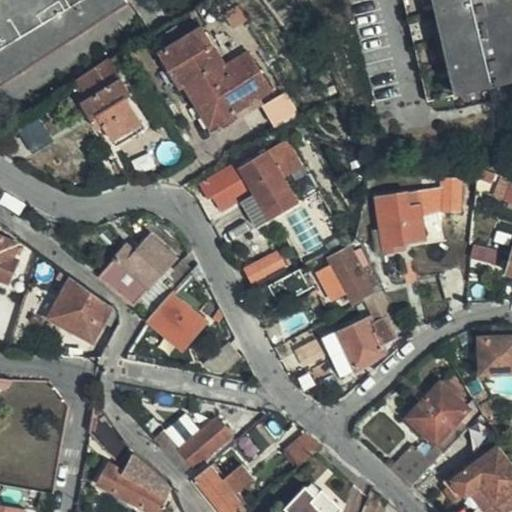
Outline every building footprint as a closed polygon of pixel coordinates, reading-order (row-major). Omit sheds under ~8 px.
[(0,0),(0,79),(122,0),(0,0)] [(0,88),(131,4),(128,0),(122,0),(0,79),(0,88)] [(511,0),(404,0),(428,102),(511,82),(511,0)] [(224,16),(233,29),(248,20),(240,6),(224,16)] [(170,71),(214,46),(203,27),(159,54),(170,71)] [(262,104),(275,96),(249,53),(227,66),(214,46),(170,71),(182,90),(186,89),(210,130),(237,114),(239,118),(262,104)] [(109,60),(77,81),(88,100),(82,104),(93,121),(98,117),(105,126),(113,141),(142,124),(127,100),(132,96),(109,60)] [(275,127),(289,120),(275,96),(262,104),(275,127)] [(98,117),(93,121),(99,129),(105,126),(98,117)] [(146,130),(142,124),(113,141),(118,148),(146,130)] [(287,141),(268,152),(283,178),(303,167),(287,141)] [(283,178),(268,152),(256,159),(253,154),(237,163),(240,169),(226,177),(222,171),(199,184),(209,201),(213,199),(221,213),(241,201),(245,208),(257,201),(269,222),(300,205),(283,178)] [(240,169),(237,163),(222,171),(226,177),(240,169)] [(480,169),(479,169),(478,181),(493,186),(497,175),(480,169)] [(465,176),(466,179),(470,181),(474,179),(476,176),(475,173),(471,171),(469,171),(466,173),(465,176)] [(443,178),(443,190),(444,212),(451,213),(450,239),(462,239),(463,180),(443,178)] [(444,212),(443,190),(419,194),(422,217),(444,212)] [(422,217),(419,194),(418,191),(378,198),(383,230),(386,252),(404,251),(403,245),(426,241),(422,217)] [(257,201),(245,208),(257,229),(269,222),(257,201)] [(286,217),(310,252),(327,241),(303,206),(286,217)] [(377,254),(386,252),(383,230),(373,231),(377,254)] [(130,244),(101,276),(135,304),(179,257),(154,234),(138,251),(130,244)] [(0,235),(0,278),(11,283),(19,261),(14,259),(17,249),(22,252),(25,246),(0,235)] [(499,254),(472,245),(468,291),(498,293),(499,254)] [(43,255),(32,248),(25,265),(38,269),(43,255)] [(348,292),(355,307),(360,304),(375,296),(351,249),(331,259),(339,274),(348,292)] [(244,270),(252,285),(286,268),(279,252),(244,270)] [(167,278),(178,287),(193,271),(183,260),(167,278)] [(197,317),(206,325),(211,330),(204,338),(209,342),(221,330),(211,321),(221,309),(201,269),(199,264),(193,271),(209,303),(197,317)] [(314,287),(304,268),(300,270),(311,289),(314,287)] [(448,304),(468,296),(458,268),(439,274),(448,304)] [(300,270),(269,287),(280,306),(311,289),(300,270)] [(178,287),(148,320),(178,347),(182,351),(188,344),(206,325),(197,317),(209,303),(193,271),(178,287)] [(336,298),(348,292),(339,274),(327,279),(336,298)] [(95,341),(115,305),(75,278),(53,318),(95,341)] [(497,302),(498,302),(498,293),(468,291),(468,296),(467,306),(497,302)] [(399,339),(396,332),(387,317),(394,314),(384,293),(364,303),(372,315),(323,339),(342,381),(386,354),(383,348),(399,339)] [(396,332),(401,329),(394,314),(387,317),(396,332)] [(511,337),(511,328),(502,328),(493,328),(492,339),(511,337)] [(511,337),(492,339),(481,339),(482,374),(511,373),(511,337)] [(477,375),(482,374),(481,339),(475,339),(474,350),(470,355),(470,359),(476,365),(477,375)] [(182,351),(178,347),(175,364),(185,365),(188,344),(182,351)] [(242,358),(230,345),(208,363),(215,372),(225,372),(242,358)] [(0,388),(6,390),(15,379),(0,377),(0,388)] [(436,445),(470,411),(454,398),(458,393),(447,383),(443,387),(441,383),(408,418),(436,445)] [(486,390),(472,397),(476,404),(490,398),(486,390)] [(506,445),(511,414),(498,419),(491,403),(480,408),(484,415),(504,446),(506,445)] [(484,415),(480,408),(476,404),(470,411),(479,420),(484,415)] [(122,468),(131,448),(129,447),(104,413),(96,405),(91,434),(122,468)] [(185,476),(190,482),(209,466),(204,460),(232,436),(217,421),(182,450),(166,431),(155,442),(185,476)] [(459,442),(471,428),(465,423),(452,436),(459,442)] [(323,447),(305,433),(288,448),(303,465),(318,452),(323,447)] [(445,456),(459,442),(452,436),(438,450),(445,456)] [(416,449),(392,473),(412,491),(413,491),(434,467),(416,449)] [(511,463),(501,449),(484,462),(447,488),(458,503),(469,494),(481,486),(497,505),(490,511),(510,511),(511,511),(511,463)] [(145,511),(160,511),(173,490),(135,455),(125,473),(110,464),(98,486),(145,511)] [(447,488),(484,462),(479,456),(442,483),(447,488)] [(214,461),(211,464),(224,480),(227,477),(214,461)] [(209,466),(190,482),(209,505),(215,511),(245,511),(250,508),(238,493),(254,480),(243,465),(227,477),(224,480),(211,464),(209,466)] [(482,511),(490,511),(497,505),(481,486),(469,494),(482,511)] [(342,511),(343,511),(323,492),(318,499),(307,487),(286,509),(288,511),(278,511),(277,511),(342,511)]
